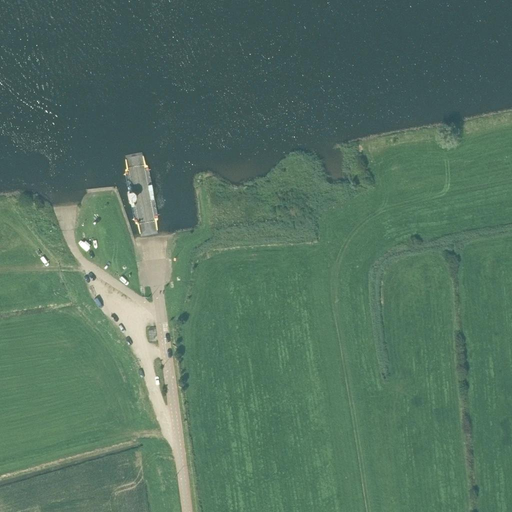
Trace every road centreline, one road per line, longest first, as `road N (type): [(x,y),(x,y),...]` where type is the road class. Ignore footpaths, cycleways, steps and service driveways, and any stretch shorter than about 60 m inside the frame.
road 1 (tertiary): [(187,511),(158,306)]
road 2 (unclassified): [(158,306),(87,264),(74,251),(65,216)]
